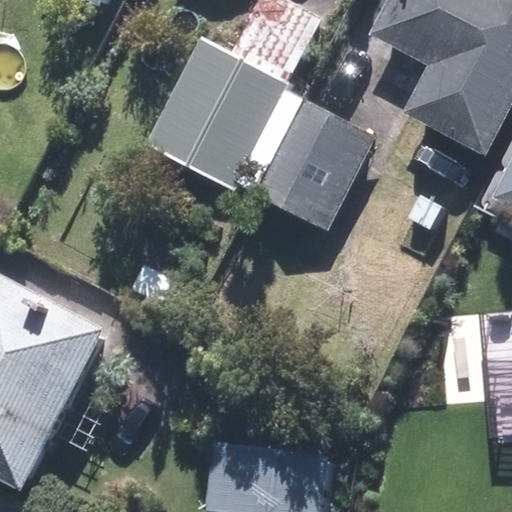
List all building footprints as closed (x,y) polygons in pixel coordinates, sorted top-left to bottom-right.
[(494,153),(511,118),(511,0),(397,0),(380,33),(441,64),(416,112),(494,153)] [(297,87),(207,42),(156,142),(334,231),(381,137),(293,93),(297,87)] [(511,179),(503,197),(511,202),(511,179)] [(0,475),(32,493),(118,336),(3,274),(0,279),(0,475)] [(326,511),(334,458),(226,443),(217,509),(237,511),(236,511),(326,511)]
